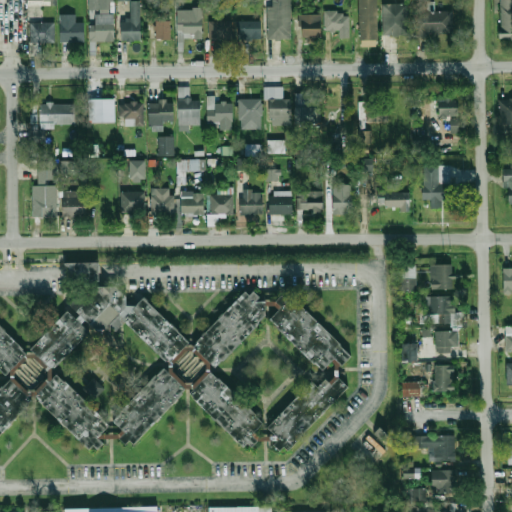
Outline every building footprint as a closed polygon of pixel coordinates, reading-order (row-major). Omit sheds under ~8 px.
[(122,20),(122,40),(144,40),(144,0),(131,0),(131,20),(122,20)] [(291,0),(273,0),(273,6),(268,6),(268,39),(291,39),(291,0)] [(378,0),(359,0),(359,38),(378,38),(378,0)] [(408,3),(383,3),(383,35),(408,35),(408,3)] [(511,36),(511,5),(501,5),(501,36),(511,36)] [(172,38),(172,9),(155,9),(155,38),(172,38)] [(180,9),(180,38),(203,38),(203,9),(180,9)] [(325,29),(339,29),(339,38),(350,38),(350,11),(325,11),(325,29)] [(418,35),(453,35),(453,11),(418,11),(418,35)] [(115,14),(95,14),(95,40),(115,40),(115,14)] [(86,15),(61,15),(61,41),(86,41),(86,15)] [(320,15),(300,15),(300,38),(320,38),(320,15)] [(210,39),(233,39),(233,21),(210,21),(210,39)] [(262,21),(240,21),(240,39),(262,39),(262,21)] [(55,42),(55,22),(29,22),(29,42),(55,42)] [(179,124),(201,124),(201,98),(190,98),(190,87),(179,87),(179,124)] [(297,91),(297,105),(295,105),(295,122),(320,123),(320,120),(322,120),(322,91),(297,91)] [(232,102),(216,102),(216,95),(207,95),(207,123),(232,123),(232,102)] [(457,96),(436,96),(436,116),(457,116),(457,96)] [(90,124),(115,124),(115,98),(90,98),(90,124)] [(293,124),(293,98),(270,98),(270,116),(274,116),(274,124),(293,124)] [(262,99),(240,99),(240,129),(262,129),(262,99)] [(366,99),(366,121),(388,121),(388,99),(366,99)] [(511,99),(499,99),(499,124),(511,124),(511,99)] [(175,101),(149,101),(149,124),(175,124),(175,101)] [(144,123),(144,102),(120,102),(120,123),(144,123)] [(42,103),(43,127),(56,127),(56,122),(77,122),(76,103),(42,103)] [(48,140),(31,141),(31,127),(27,128),(27,120),(33,120),(32,112),(40,112),(40,128),(47,127),(48,140)] [(465,133),(466,117),(450,117),(450,132),(465,133)] [(371,131),(358,131),(358,143),(371,143),(371,131)] [(175,136),(159,136),(159,156),(175,156),(175,136)] [(269,151),(269,138),(288,138),(287,151),(269,151)] [(91,156),(92,142),(100,142),(100,156),(91,156)] [(247,153),(247,142),(264,142),(264,153),(247,153)] [(223,154),(223,144),(235,144),(235,154),(223,154)] [(78,172),(62,172),(63,158),(78,158),(78,172)] [(132,178),(132,158),(148,158),(147,178),(143,178),(143,180),(137,180),(137,178),(132,178)] [(237,170),(249,170),(248,158),(237,158),(237,170)] [(360,160),(362,172),(373,170),(371,158),(360,160)] [(177,159),(176,183),(185,183),(186,170),(202,171),(202,160),(177,159)] [(57,217),(57,161),(38,161),(38,185),(33,185),(33,217),(57,217)] [(448,165),(422,165),(422,199),(430,199),(430,208),(448,209),(448,165)] [(268,179),(268,166),(283,167),(283,173),(280,173),(280,179),(268,179)] [(508,187),(508,204),(511,204),(511,170),(503,171),(503,187),(508,187)] [(151,188),(151,214),(173,214),(173,188),(151,188)] [(64,190),(64,216),(89,216),(89,190),(64,190)] [(303,190),(303,213),(323,213),(323,190),(303,190)] [(122,213),(145,213),(145,191),(122,191),(122,213)] [(262,191),(240,191),(240,214),(262,214),(262,191)] [(332,214),(351,214),(351,191),(332,191),(332,214)] [(378,191),(378,210),(411,210),(411,191),(378,191)] [(203,193),(180,193),(180,214),(203,214),(203,193)] [(209,194),(209,214),(233,214),(233,194),(209,194)] [(292,213),(292,195),(268,195),(268,213),(292,213)] [(98,262),(67,263),(67,281),(99,281),(98,262)] [(416,263),(401,263),(401,292),(416,292),(416,263)] [(431,264),(431,290),(452,290),(452,264),(431,264)] [(503,291),(511,291),(511,268),(503,268),(503,291)] [(127,308),(121,314),(111,305),(91,325),(70,304),(87,286),(117,286),(127,296),(127,308)] [(194,347),(218,368),(268,315),(255,303),(260,298),(249,288),(194,347)] [(282,295),(274,303),(280,310),(271,319),(323,370),(334,359),(341,366),(352,355),(292,296),(287,300),(282,295)] [(426,324),(462,324),(462,312),(453,312),(453,296),(426,296),(426,324)] [(170,363),(122,319),(143,297),(190,341),(170,363)] [(68,311),(90,331),(53,370),(31,349),(68,311)] [(0,368),(7,375),(29,352),(0,324),(0,368)] [(457,352),(457,331),(435,331),(435,352),(457,352)] [(401,362),(417,362),(418,343),(402,343),(401,362)] [(454,364),(434,364),(434,392),(454,392),(454,364)] [(165,369),(187,390),(135,443),(133,440),(128,445),(120,438),(125,433),(114,422),(165,369)] [(190,394),(245,447),(249,443),(253,447),(262,438),(256,432),(265,422),(212,371),(190,394)] [(58,374),(110,425),(98,437),(105,444),(99,449),(94,445),(91,449),(36,397),(58,374)] [(290,451),(303,438),(302,436),(350,387),(340,377),(333,385),(326,378),(319,385),(314,380),(269,427),(281,438),(275,445),(281,451),(285,447),(290,451)] [(10,378),(0,388),(0,435),(33,400),(10,378)] [(94,399),(103,388),(93,378),(83,389),(94,399)] [(403,395),(422,395),(422,378),(403,378),(403,395)] [(387,435),(378,428),(368,441),(377,448),(387,435)] [(429,461),(454,461),(454,435),(413,435),(413,447),(429,447),(429,461)] [(431,470),(431,491),(455,491),(455,470),(431,470)] [(407,488),(408,500),(426,500),(426,488),(407,488)] [(434,509),(417,506),(416,511),(412,511),(408,511),(407,511),(454,511),(455,503),(435,502),(434,509)] [(66,511),(66,506),(160,503),(160,511),(66,511)]
